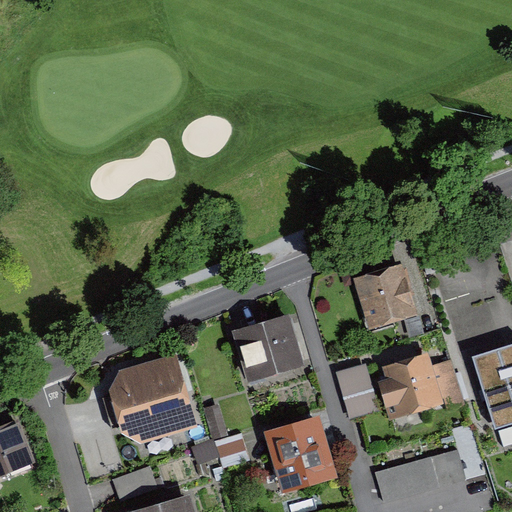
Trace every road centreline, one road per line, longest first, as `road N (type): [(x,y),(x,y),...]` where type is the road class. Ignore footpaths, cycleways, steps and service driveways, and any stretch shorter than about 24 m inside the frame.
road 1 (tertiary): [(293,271),(41,372)]
road 2 (residential): [(293,271),(364,511)]
road 3 (tertiary): [(511,183),(293,271)]
road 4 (residential): [(41,372),(82,511)]
